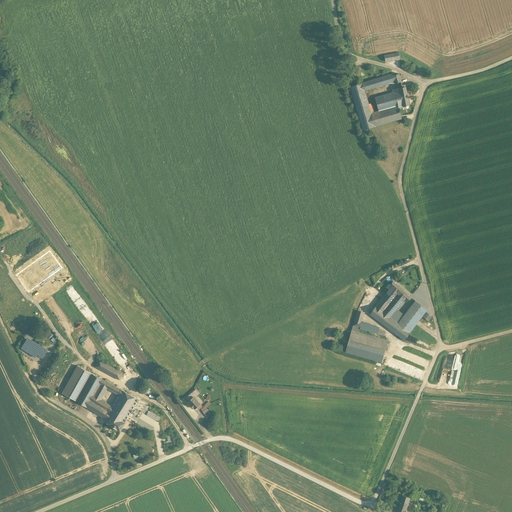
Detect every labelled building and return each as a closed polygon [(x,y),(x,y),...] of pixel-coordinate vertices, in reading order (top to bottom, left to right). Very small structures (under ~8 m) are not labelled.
[(399,52),(384,55),(385,62),(400,59),(399,52)] [(368,81),(362,83),(365,91),(370,89),(394,82),(392,76),(392,74),(368,81)] [(399,74),(392,76),(394,82),(395,83),(401,82),(399,74)] [(362,130),(375,127),(373,118),(371,114),(368,104),(365,91),(362,83),(350,87),(362,130)] [(406,87),(392,90),(393,93),(395,99),(398,99),(399,107),(409,105),(406,87)] [(395,99),(393,93),(375,97),(379,111),(380,116),(373,118),(375,127),(402,119),(399,107),(398,99),(395,99)] [(407,294),(393,281),(390,285),(392,287),(389,290),(402,302),(404,300),(408,295),(407,294)] [(402,302),(389,290),(387,293),(400,305),(402,302)] [(396,310),(400,305),(387,293),(376,306),(390,317),(396,310)] [(400,324),(394,333),(404,341),(425,310),(415,301),(404,317),(400,324)] [(394,333),(400,324),(390,317),(376,306),(369,314),(394,333)] [(404,317),(396,310),(390,317),(400,324),(404,317)] [(90,328),(101,323),(99,319),(94,321),(90,311),(84,313),(90,328)] [(364,312),(357,311),(348,345),(346,352),(382,362),(384,355),(388,341),(358,332),(359,329),(384,336),(385,332),(376,326),(362,322),(364,312)] [(87,335),(79,339),(87,353),(95,348),(87,335)] [(35,357),(41,349),(26,340),(21,348),(35,357)] [(453,362),(445,360),(441,381),(449,383),(453,362)] [(125,375),(101,362),(97,369),(121,382),(125,375)] [(121,432),(139,399),(79,365),(63,394),(108,420),(106,424),(121,432)] [(196,389),(186,398),(189,402),(188,402),(194,409),(197,406),(199,408),(202,406),(195,398),(199,393),(196,389)] [(210,404),(208,402),(201,409),(207,416),(211,413),(206,408),(210,404)] [(405,511),(411,498),(403,495),(398,510),(404,511),(405,511)]
